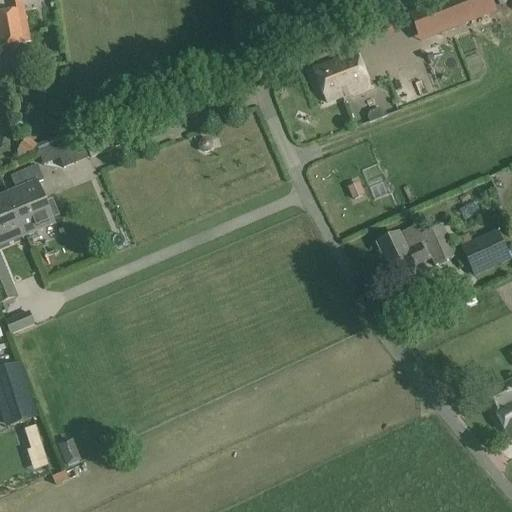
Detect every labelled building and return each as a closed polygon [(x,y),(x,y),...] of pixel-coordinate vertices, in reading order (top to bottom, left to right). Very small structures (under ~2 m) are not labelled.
[(489,0),(446,0),(409,15),(420,42),(495,13),(489,0)] [(23,45),(16,10),(0,13),(0,48),(2,49),(6,71),(25,68),(20,45),(23,45)] [(440,70),(462,59),(450,35),(428,45),(440,70)] [(313,70),(327,104),(369,87),(356,54),(313,70)] [(393,96),(415,90),(408,62),(385,68),(393,96)] [(134,125),(118,131),(124,144),(139,137),(134,125)] [(90,158),(123,144),(117,129),(84,143),(90,158)] [(45,171),(79,161),(71,136),(38,145),(45,171)] [(7,196),(25,236),(53,225),(36,184),(42,181),(36,168),(11,178),(16,192),(7,196)] [(358,181),(346,187),(352,199),(363,194),(358,181)] [(0,246),(25,236),(7,196),(0,198),(0,246)] [(431,260),(434,268),(456,258),(441,227),(420,237),(423,245),(431,260)] [(496,231),(460,247),(474,277),(510,261),(496,231)] [(413,269),(431,260),(423,245),(406,253),(406,252),(398,236),(377,245),(399,293),(420,283),(413,269)] [(0,256),(0,305),(17,298),(0,256)] [(475,309),(490,306),(488,293),(472,296),(475,309)] [(32,326),(27,314),(4,323),(9,335),(32,326)] [(16,366),(0,371),(0,397),(9,427),(33,420),(16,366)] [(511,381),(488,393),(496,408),(493,410),(509,444),(511,442),(511,381)] [(78,463),(69,442),(58,447),(66,468),(78,463)]
